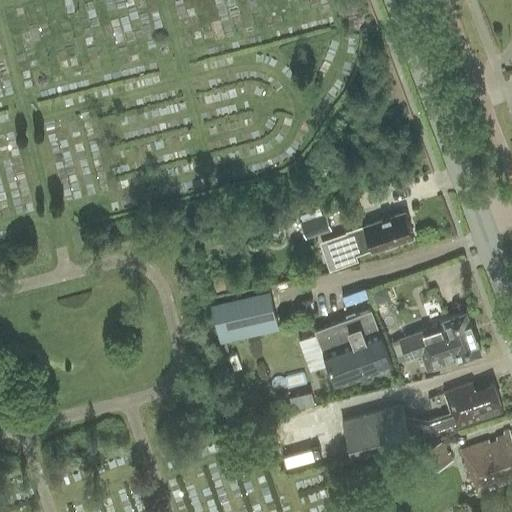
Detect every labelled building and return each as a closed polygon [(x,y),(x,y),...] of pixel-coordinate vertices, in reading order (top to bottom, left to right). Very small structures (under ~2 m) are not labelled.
[(307,238),(332,229),(326,212),(300,221),(307,238)] [(411,238),(403,213),(344,235),(352,258),(369,252),(370,253),(384,248),(385,251),(395,247),(394,245),(411,238)] [(270,290),(212,303),(221,342),(279,328),(270,290)] [(313,333),(314,337),(300,342),(311,370),(325,365),(334,389),(390,368),(391,367),(369,311),(342,322),(341,320),(341,322),(313,333)] [(442,324),(398,341),(405,361),(406,360),(420,355),(426,371),(456,360),(457,362),(480,354),(464,313),(441,321),(442,324)] [(459,428),(501,414),(491,385),(475,390),(472,382),(445,392),(452,410),(432,416),(440,434),(459,428)] [(403,403),(343,420),(353,455),(413,438),(403,403)] [(477,492),(511,479),(511,439),(509,430),(505,431),(506,434),(497,437),(498,440),(491,443),(490,439),(462,449),(477,492)] [(414,448),(422,470),(455,459),(451,450),(448,451),(445,441),(447,440),(446,437),(414,448)]
